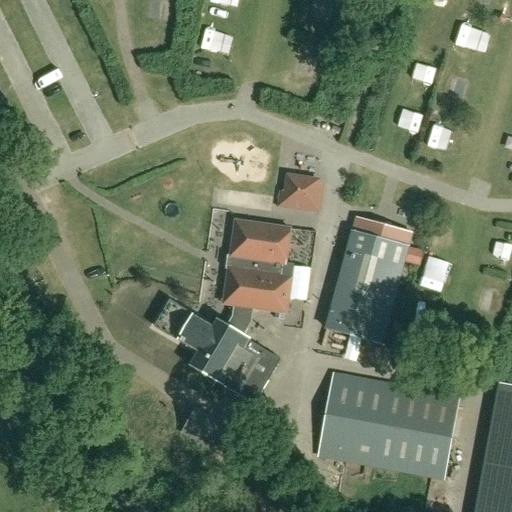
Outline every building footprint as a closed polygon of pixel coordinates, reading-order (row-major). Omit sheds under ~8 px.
[(154,20),(174,20),(174,0),(154,0),(154,20)] [(473,45),(475,25),(465,23),(463,44),(473,45)] [(28,47),(43,38),(37,29),(22,38),(28,47)] [(209,31),(206,51),(235,56),(238,36),(209,31)] [(298,59),(300,79),(322,77),(320,58),(298,59)] [(452,77),(447,93),(465,98),(470,82),(452,77)] [(73,131),(83,129),(80,111),(70,113),(73,131)] [(447,151),(452,136),(438,130),(433,146),(447,151)] [(277,208),(320,214),(324,185),(320,184),(321,179),(285,174),(283,191),(280,191),(277,208)] [(410,246),(414,232),(356,217),(326,328),(379,342),(405,245),(410,246)] [(286,266),(292,227),(234,219),(229,255),(228,255),(226,269),(227,269),(222,305),(233,307),(232,317),(226,326),(218,321),(217,323),(197,311),(169,357),(245,402),(271,359),(241,341),(252,323),(253,310),(288,315),(293,276),(283,275),(284,266),(286,266)] [(511,243),(500,241),(497,260),(511,262),(511,243)] [(427,266),(427,252),(411,253),(411,266),(427,266)] [(447,289),(449,264),(435,263),(432,287),(447,289)] [(304,272),(298,305),(314,308),(320,275),(304,272)] [(484,293),(485,313),(506,312),(505,292),(484,293)] [(400,334),(403,326),(394,323),(391,332),(400,334)] [(442,479),(457,396),(335,374),(320,456),(442,479)] [(511,511),(511,387),(507,386),(482,511),(511,511)] [(207,419),(195,436),(233,464),(246,447),(207,419)] [(248,498),(259,511),(264,511),(270,508),(256,492),(248,498)]
